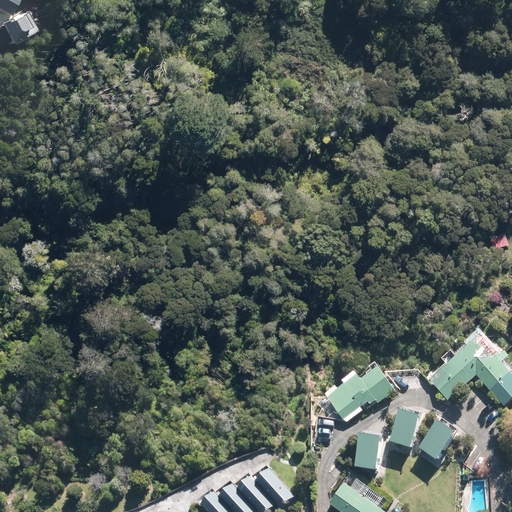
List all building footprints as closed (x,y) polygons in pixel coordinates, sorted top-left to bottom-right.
[(0,0),(0,12),(7,16),(15,0),(0,0)] [(35,30),(25,12),(0,26),(0,30),(8,45),(35,30)] [(497,250),(511,244),(511,232),(510,227),(491,234),(497,250)] [(511,400),(511,375),(497,358),(479,337),(458,355),(429,379),(447,400),(475,376),(503,409),(511,400)] [(395,394),(379,374),(363,387),(380,407),(395,394)] [(369,402),(356,386),(330,408),(343,423),(369,402)] [(412,450),(420,424),(400,418),(393,444),(412,450)] [(453,443),(436,431),(420,453),(436,465),(453,443)] [(378,472),(382,447),(362,444),(358,469),(378,472)] [(278,470),(264,481),(286,508),(300,497),(278,470)] [(260,478),(246,489),(264,511),(273,511),(282,505),(260,478)] [(262,511),(241,485),(227,496),(239,511),(262,511)] [(379,511),(344,486),(330,506),(338,511),(379,511)] [(235,511),(221,494),(207,505),(212,511),(235,511)]
